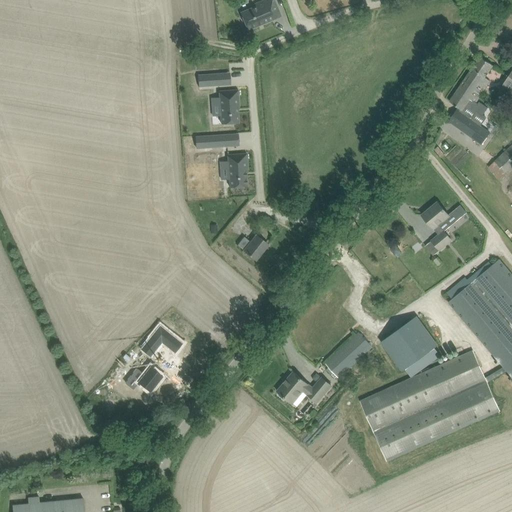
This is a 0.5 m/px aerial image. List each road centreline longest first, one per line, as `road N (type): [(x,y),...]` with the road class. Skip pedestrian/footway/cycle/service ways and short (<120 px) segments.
road 1 (unclassified): [(159,511),(167,455),(187,417),(364,201),(497,0)]
road 2 (track): [(340,231),(263,207),(249,49),(388,0)]
